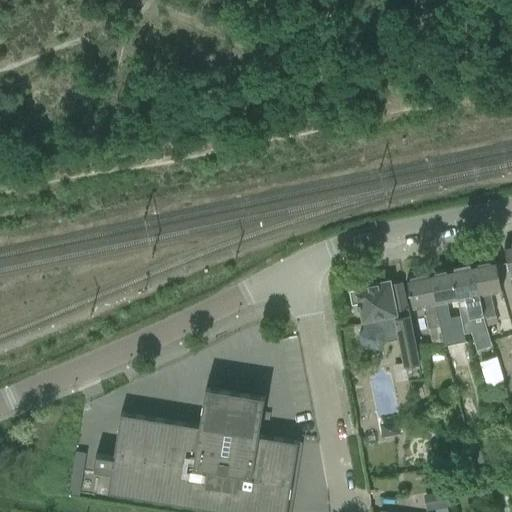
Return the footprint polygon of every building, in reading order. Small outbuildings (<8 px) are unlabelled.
[(494,259),(472,264),(483,317),(495,315),(491,293),(501,291),(498,279),(494,259)] [(472,264),(451,268),(457,299),(463,328),(464,333),(471,332),(476,350),(491,346),(490,341),(488,336),(488,335),(485,326),(484,323),(484,322),(483,317),(472,264)] [(451,268),(429,272),(440,326),(451,324),(446,302),(457,299),(451,268)] [(429,272),(407,277),(411,296),(413,308),(424,306),(429,328),(432,344),(442,342),(439,326),(440,326),(429,272)] [(356,290),(350,291),(353,303),(359,301),(359,303),(357,304),(358,308),(360,308),(364,327),(358,335),(360,345),(369,350),(379,348),(384,340),(398,337),(402,357),(403,357),(408,380),(422,377),(425,376),(420,353),(417,353),(408,308),(395,311),(389,280),(356,287),(356,290)] [(495,315),(483,317),(484,322),(484,323),(485,326),(497,322),(495,315)] [(503,383),(496,358),(479,363),(486,388),(503,383)] [(232,511),(286,511),(298,441),(258,435),(265,396),(205,386),(199,426),(120,413),(113,457),(95,454),(94,464),(111,467),(107,492),(232,511)] [(434,412),(422,414),(425,429),(437,427),(434,412)] [(397,423),(379,426),(381,439),(399,436),(397,423)] [(478,443),(470,447),(478,464),(486,461),(478,443)] [(444,491),(431,493),(434,510),(447,507),(444,491)]
